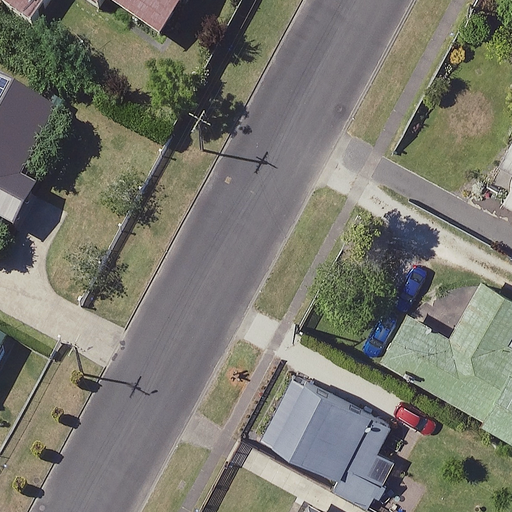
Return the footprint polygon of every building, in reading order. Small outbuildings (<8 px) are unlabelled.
[(189,0),(0,0),(0,3),(33,26),(51,0),(101,0),(162,41),(189,0)] [(58,116),(0,85),(0,254),(3,256),(36,192),(22,184),(58,116)] [(511,137),(501,158),(511,164),(511,174),(502,192),(511,197),(511,137)] [(511,298),(479,280),(454,326),(411,303),(383,355),(511,423),(511,298)] [(394,420),(299,373),(269,434),(363,481),(394,420)] [(328,511),(309,501),(303,511),(328,511)]
